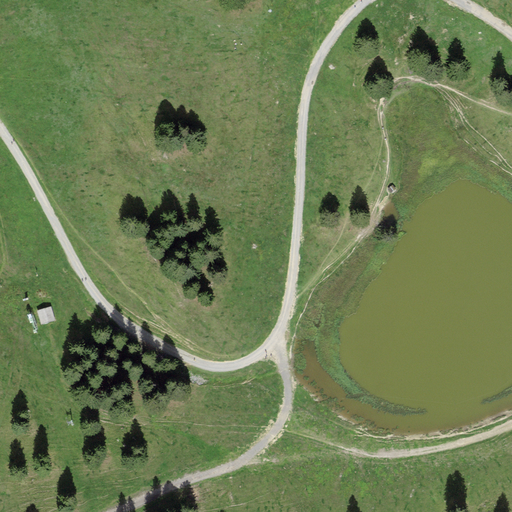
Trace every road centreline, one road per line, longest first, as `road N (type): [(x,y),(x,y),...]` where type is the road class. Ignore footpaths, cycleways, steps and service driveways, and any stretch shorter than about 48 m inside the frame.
road 1 (track): [(367,0),(319,54),(307,90),(287,315),(243,362),(218,366),(171,352),(110,309),(0,123)]
road 2 (track): [(106,511),(244,458),(280,426),(291,371),(275,336)]
